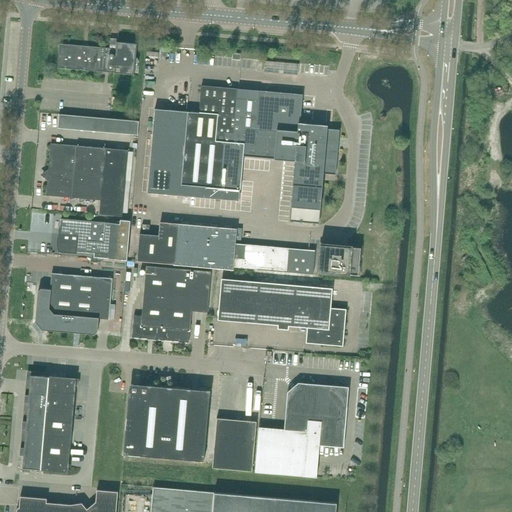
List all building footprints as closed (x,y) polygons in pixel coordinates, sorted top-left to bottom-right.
[(136,57),(137,44),(117,42),(116,49),(110,48),(98,47),(88,46),(82,46),(67,45),(59,44),(59,52),(58,62),(57,68),(104,72),(109,72),(134,75),(135,65),(137,64),(138,63),(139,61),(138,60),(137,58),(136,57)] [(240,117),(242,100),(242,99),(237,99),(238,90),(201,87),(199,113),(240,117)] [(259,91),(258,100),(255,129),(296,132),(297,123),(300,123),(303,95),(259,91)] [(296,132),(255,129),(258,100),(242,99),(242,100),(240,117),(239,129),(245,130),(243,156),(296,161),(297,150),(337,153),(339,130),(331,129),(331,130),(322,129),(316,129),(316,125),(300,124),(300,123),(297,123),(296,132)] [(188,112),(155,109),(151,151),(184,155),(188,112)] [(141,132),(143,117),(62,111),(61,126),(105,130),(104,138),(131,140),(132,131),(141,132)] [(240,190),(243,156),(245,130),(239,129),(240,117),(199,113),(188,112),(184,155),(182,185),(240,190)] [(128,150),(102,148),(51,144),(49,167),(49,169),(44,172),(44,177),(45,178),(45,179),(48,181),(46,195),(101,200),(99,214),(122,216),(128,150)] [(335,174),(337,153),(297,150),(296,161),(291,221),(318,223),(323,173),(335,174)] [(182,185),(184,155),(151,151),(147,193),(181,196),(182,185)] [(240,190),(182,185),(181,196),(239,202),(240,190)] [(120,224),(61,219),(60,229),(60,230),(59,232),(58,233),(58,235),(58,237),(57,238),(57,241),(57,243),(57,246),(57,248),(58,250),(59,252),(77,254),(77,251),(94,253),(94,257),(127,260),(131,220),(120,219),(120,224)] [(175,266),(178,226),(160,225),(159,238),(140,237),(137,263),(175,266)] [(233,267),(235,244),(236,230),(178,225),(178,226),(175,266),(233,271),(233,267)] [(271,271),(273,247),(235,244),(233,267),(271,271)] [(361,248),(320,244),(318,272),(359,275),(361,248)] [(315,251),(273,247),(271,271),(313,274),(315,250),(315,251)] [(207,312),(211,271),(146,266),(142,316),(134,315),(132,337),(148,339),(148,342),(148,343),(148,344),(149,344),(150,344),(151,344),(152,344),(152,343),(153,339),(189,342),(191,311),(207,312)] [(109,319),(112,279),(52,273),(50,289),(41,288),(38,291),(35,322),(42,330),(75,332),(79,333),(95,334),(98,331),(99,318),(109,319)] [(332,289),(232,280),(222,279),(218,320),(308,327),(307,337),(312,338),(312,343),(342,345),(346,310),(330,308),(332,289)] [(363,342),(370,341),(369,332),(361,333),(363,342)] [(28,401),(27,415),(72,419),(75,385),(77,386),(78,380),(75,380),(75,379),(37,376),(38,373),(32,373),(32,375),(31,375),(29,396),(26,395),(26,401),(28,401)] [(343,447),(349,387),(299,383),(288,392),(284,430),(259,428),(255,472),(317,477),(319,445),(343,447)] [(210,390),(185,388),(150,385),(149,395),(129,393),(123,454),(204,461),(210,390)] [(26,428),(71,432),(72,419),(27,415),(27,422),(24,422),(24,427),(26,428)] [(256,421),(226,419),(217,418),(212,468),(252,471),(256,421)] [(24,454),(23,468),(24,468),(23,470),(29,471),(29,468),(67,472),(71,432),(26,428),(24,448),(22,448),(21,454),(24,454)] [(210,491),(151,485),(149,511),(211,511),(213,491),(210,491)] [(108,511),(116,511),(118,492),(97,490),(96,502),(104,511),(108,511)] [(335,511),(337,503),(213,491),(211,511),(335,511)] [(45,511),(46,502),(47,498),(20,496),(18,511),(45,511)] [(69,511),(70,504),(46,502),(45,511),(69,511)] [(108,511),(104,511),(96,502),(87,509),(89,511),(108,511)] [(89,511),(87,509),(82,503),(70,504),(69,511),(89,511)]
